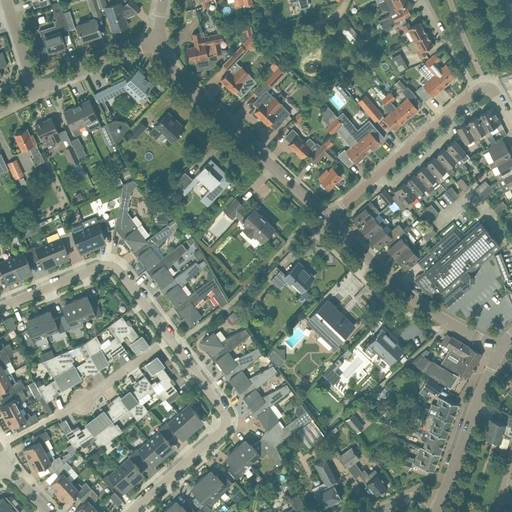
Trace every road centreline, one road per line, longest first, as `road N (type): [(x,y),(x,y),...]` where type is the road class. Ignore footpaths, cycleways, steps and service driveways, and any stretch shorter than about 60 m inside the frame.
road 1 (residential): [(326,218),(178,77),(159,41)]
road 2 (residential): [(169,338),(226,423),(130,511)]
road 3 (residential): [(498,347),(428,310),(326,218)]
road 4 (residential): [(0,307),(103,265),(115,269),(169,338)]
road 5 (residential): [(326,218),(475,90)]
road 6 (unclassified): [(441,501),(498,347)]
road 7 (residential): [(35,90),(159,41)]
road 8 (residential): [(69,408),(169,338)]
